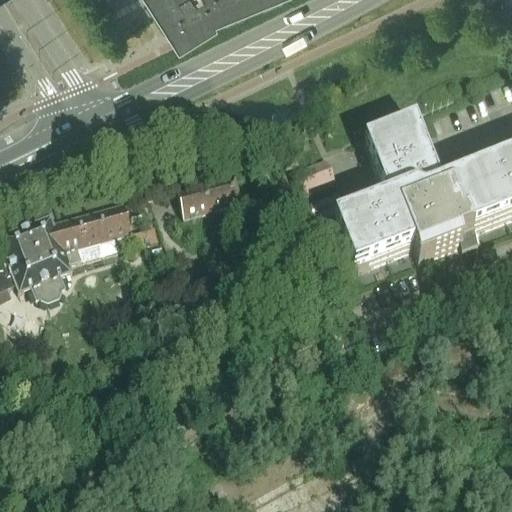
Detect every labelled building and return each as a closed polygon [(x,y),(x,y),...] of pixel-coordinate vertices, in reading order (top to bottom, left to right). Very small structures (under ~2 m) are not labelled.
[(156,0),(159,3),(176,30),(194,18),(192,15),(201,9),(203,12),(213,6),(212,2),(217,0),(156,0)] [(331,229),(332,229),(352,280),(367,274),(367,273),(412,256),(417,269),(460,252),(458,245),(463,243),(463,244),(472,240),(511,224),(511,165),(452,190),(452,189),(449,190),(450,191),(440,195),(440,194),(441,193),(441,192),(441,191),(440,190),(440,189),(439,189),(438,188),(437,188),(436,188),(435,188),(434,184),(435,184),(419,143),(420,143),(415,131),(413,127),(391,136),(385,139),(362,148),(366,156),(369,163),(387,208),(347,223),(331,229)] [(335,191),(325,166),(287,182),(298,206),(335,191)] [(240,210),(240,209),(233,183),(178,197),(175,198),(182,226),(240,210)] [(256,206),(258,214),(267,212),(265,204),(256,206)] [(0,255),(1,258),(0,258),(0,300),(15,293),(18,300),(30,295),(35,308),(39,306),(40,308),(46,311),(57,307),(60,301),(59,298),(63,297),(58,284),(71,279),(68,272),(80,268),(80,267),(126,254),(127,255),(128,255),(124,243),(130,241),(122,212),(52,231),(49,224),(0,243),(0,255)] [(152,235),(140,238),(143,250),(155,247),(152,235)] [(319,344),(309,326),(282,341),(291,359),(319,344)] [(36,431),(24,432),(25,442),(37,441),(36,431)] [(185,511),(206,511),(219,507),(213,493),(183,506),(185,511)]
